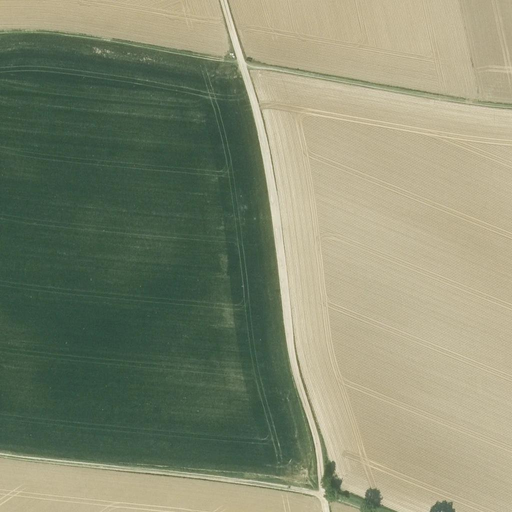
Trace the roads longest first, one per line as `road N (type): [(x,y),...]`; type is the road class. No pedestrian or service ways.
road 1 (track): [(322,493),(292,361),(265,148),(241,63)]
road 2 (track): [(0,453),(322,493)]
road 3 (track): [(241,63),(511,107)]
